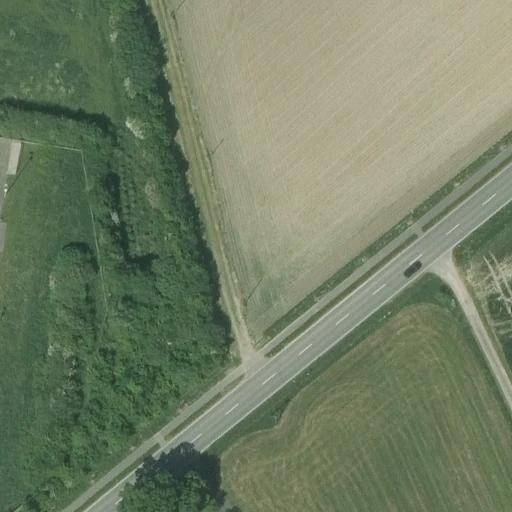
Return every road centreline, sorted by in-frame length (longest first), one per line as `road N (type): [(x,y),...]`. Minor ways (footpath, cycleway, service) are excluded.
road 1 (tertiary): [(106,511),(511,182)]
road 2 (track): [(262,383),(242,345),(156,0)]
